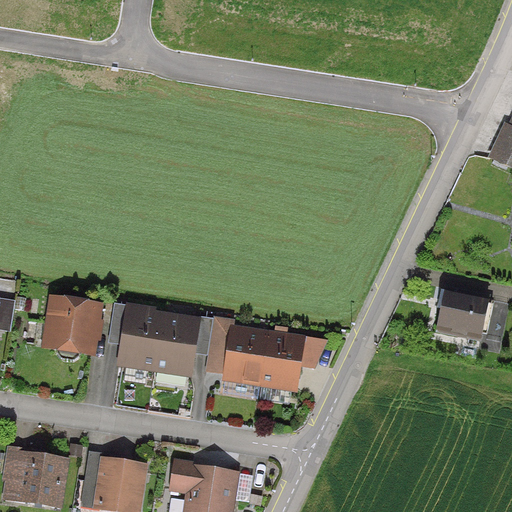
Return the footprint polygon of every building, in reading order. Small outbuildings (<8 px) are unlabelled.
[(511,171),(511,131),(509,130),(505,128),(490,161),(511,171)] [(436,332),(478,341),(486,301),(452,294),(449,311),(440,310),(436,332)] [(77,353),(89,355),(96,310),(51,303),(44,348),(56,349),(55,356),(59,361),(71,363),(76,359),(77,353)] [(158,317),(158,319),(125,314),(117,365),(153,370),(161,318),(158,317)] [(164,320),(164,318),(161,318),(153,370),(188,376),(196,325),(164,320)] [(222,381),(258,387),(266,336),(230,330),(222,381)] [(322,344),(266,336),(258,387),(293,392),(297,366),(311,368),(322,344)] [(23,457),(24,453),(9,450),(4,480),(19,483),(16,502),(56,508),(63,463),(23,457)] [(120,511),(134,511),(141,470),(102,465),(99,488),(96,487),(96,485),(85,483),(81,506),(120,511)] [(228,511),(230,502),(234,475),(172,465),(168,490),(188,493),(186,503),(173,501),(170,503),(168,511),(228,511)]
